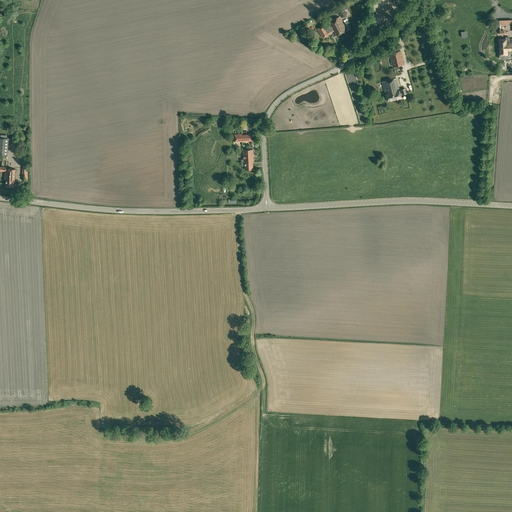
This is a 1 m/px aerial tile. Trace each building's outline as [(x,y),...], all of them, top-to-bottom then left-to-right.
[(336,9),(341,17),(347,14),(343,6),(336,9)] [(317,28),(323,38),(329,34),(332,33),(332,32),(334,31),(336,35),(346,30),(343,26),(344,25),(339,16),(328,22),(331,29),(328,31),(325,27),(324,24),(317,28)] [(360,41),(367,43),(372,32),(365,29),(360,41)] [(511,38),(499,39),(499,54),(507,54),(511,53),(511,38)] [(400,52),(390,54),(393,67),(403,64),(400,52)] [(382,82),(387,101),(401,97),(396,78),(382,82)] [(234,134),(234,142),(242,141),(242,140),(249,140),(249,141),(253,141),(252,133),(234,134)] [(0,154),(7,154),(8,138),(0,137),(0,154)] [(245,163),(245,169),(253,169),(252,162),(254,162),(253,149),(243,149),(244,163),(245,163)] [(6,186),(14,187),(15,169),(6,169),(6,167),(0,166),(0,170),(5,171),(5,179),(6,179),(6,186)]
